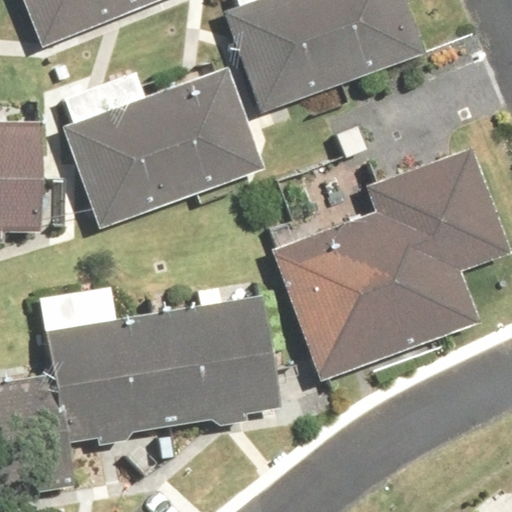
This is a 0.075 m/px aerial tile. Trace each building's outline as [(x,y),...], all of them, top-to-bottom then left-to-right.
[(24,0),(45,51),(169,0),(24,0)] [(406,0),(258,0),(223,12),(258,114),(426,55),(406,0)] [(233,64),(67,126),(105,227),(272,164),(233,64)] [(0,119),(0,243),(6,244),(7,230),(41,231),(44,121),(0,119)] [(274,249),(323,378),(475,321),(457,275),(511,254),(472,148),(369,187),(378,211),(274,249)] [(262,294),(55,330),(74,439),(281,404),(262,294)]
